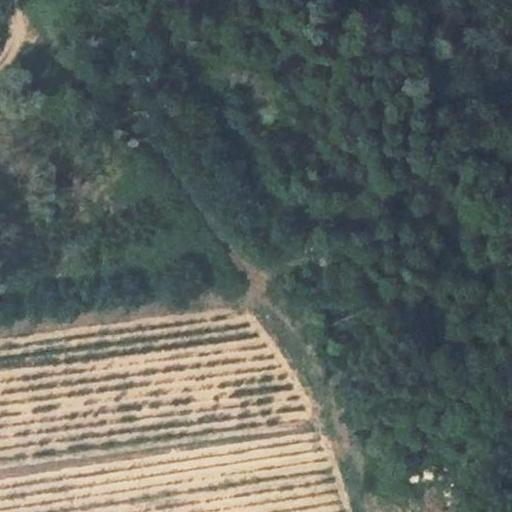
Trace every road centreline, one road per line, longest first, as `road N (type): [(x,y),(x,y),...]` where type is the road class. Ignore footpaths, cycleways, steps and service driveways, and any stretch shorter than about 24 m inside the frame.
road 1 (track): [(338,427),(150,147),(44,48),(15,0)]
road 2 (track): [(0,329),(128,311),(235,310),(273,323)]
